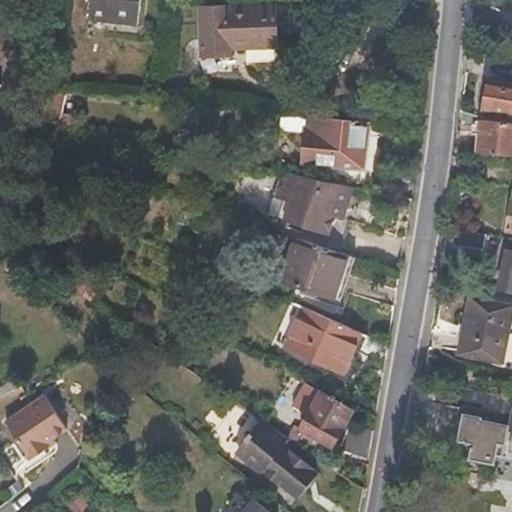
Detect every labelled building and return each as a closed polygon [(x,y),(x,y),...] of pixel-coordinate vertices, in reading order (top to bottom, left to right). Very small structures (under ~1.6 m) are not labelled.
[(137,19),(139,0),(89,0),(88,13),(137,19)] [(280,42),(277,2),(232,4),(231,2),(202,3),(205,52),(233,52),(233,44),(280,42)] [(511,63),(495,60),(486,108),(497,110),(496,118),(511,119),(511,63)] [(58,117),(64,85),(50,84),(44,114),(58,117)] [(306,129),(307,112),(283,110),(282,121),(285,127),(306,129)] [(367,167),(373,120),(307,112),(306,129),(302,161),(352,168),(349,186),(355,187),(390,194),(394,173),(367,167)] [(511,152),(511,119),(496,118),(484,116),(481,149),(511,152)] [(345,216),(355,187),(349,186),(284,171),(277,193),(290,198),(285,215),(309,224),(305,238),(341,251),(351,218),(345,216)] [(486,245),(489,232),(458,226),(456,239),(486,245)] [(336,294),(350,255),(341,251),(305,238),(295,235),(281,275),(336,294)] [(511,247),(510,247),(503,285),(511,286),(511,247)] [(503,358),(511,308),(511,298),(489,294),(469,289),(458,349),(503,358)] [(342,373),(361,332),(304,306),(286,346),(342,373)] [(0,398),(17,390),(11,378),(0,383),(0,398)] [(352,407),(320,388),(304,379),(302,384),(289,404),(305,413),(299,424),(303,427),(300,432),(311,439),(315,433),(331,442),(352,407)] [(511,425),(511,424),(511,393),(465,384),(460,412),(465,414),(459,444),(465,453),(496,459),(498,452),(506,453),(511,425)] [(48,434),(63,424),(41,391),(1,418),(23,449),(31,452),(50,439),(48,434)] [(284,441),(290,433),(264,416),(255,429),(251,428),(247,433),(250,436),(240,450),(263,468),(265,466),(297,490),(315,465),(284,441)] [(370,457),(375,427),(351,421),(340,447),(370,457)] [(266,511),(250,498),(239,511),(266,511)]
